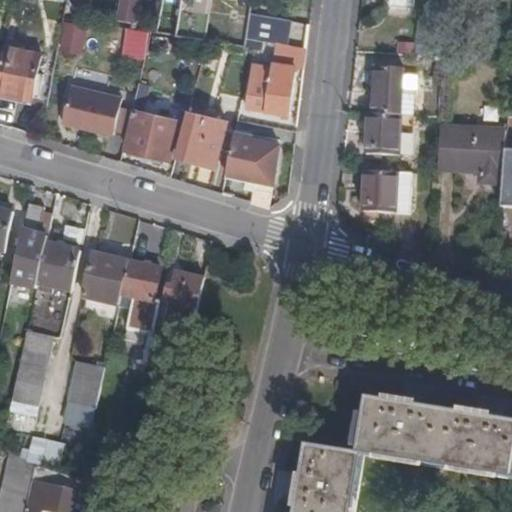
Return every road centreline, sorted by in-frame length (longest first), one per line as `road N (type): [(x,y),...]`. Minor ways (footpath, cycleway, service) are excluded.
road 1 (residential): [(302,246),(0,153)]
road 2 (residential): [(302,246),(334,0)]
road 3 (residential): [(511,387),(277,346)]
road 4 (residential): [(511,310),(302,246)]
road 5 (tertiary): [(277,346),(238,511)]
